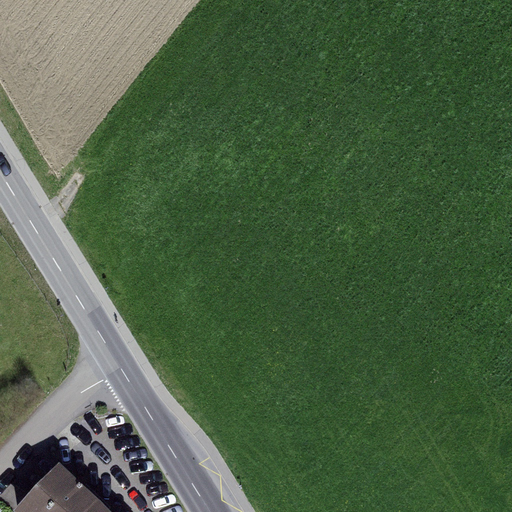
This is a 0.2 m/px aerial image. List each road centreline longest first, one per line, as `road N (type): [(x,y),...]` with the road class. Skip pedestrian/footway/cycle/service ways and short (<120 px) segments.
road 1 (secondary): [(120,367),(0,170)]
road 2 (track): [(170,53),(61,205),(34,227)]
road 3 (secondary): [(209,511),(120,367)]
road 4 (residential): [(0,469),(42,422),(120,367)]
